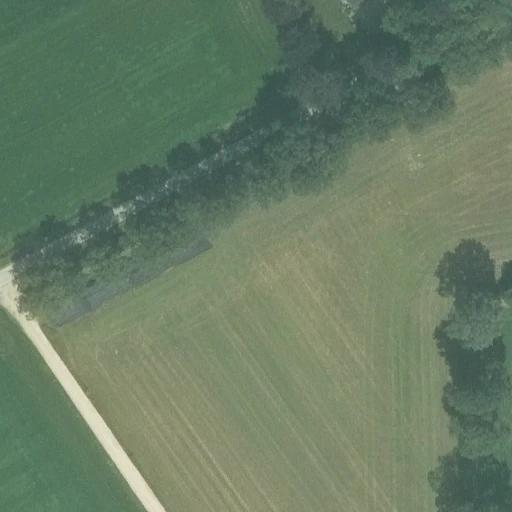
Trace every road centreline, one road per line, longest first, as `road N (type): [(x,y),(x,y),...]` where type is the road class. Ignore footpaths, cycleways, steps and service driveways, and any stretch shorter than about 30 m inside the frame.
road 1 (unclassified): [(0,274),(511,0)]
road 2 (track): [(23,261),(179,511)]
